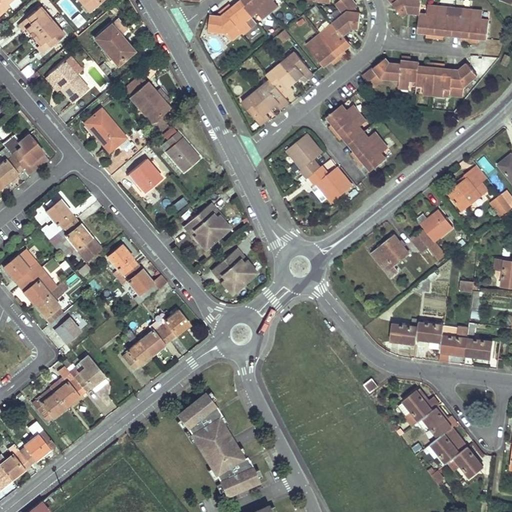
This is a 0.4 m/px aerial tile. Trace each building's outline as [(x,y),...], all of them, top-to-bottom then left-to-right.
[(0,0),(0,12),(9,5),(7,3),(9,0),(0,0)] [(88,11),(93,7),(87,0),(86,0),(82,4),(88,11)] [(214,15),(211,15),(209,31),(227,33),(232,39),(241,32),(243,34),(251,27),(246,20),(257,11),(262,18),(279,5),(274,0),(241,0),(233,7),(226,13),(221,16),(214,15)] [(351,6),(345,0),(338,0),(335,2),(344,13),(307,44),(324,64),(351,43),(343,33),(353,25),(357,27),(360,13),(352,11),(353,7),(357,4),(356,3),(351,6)] [(391,0),(403,15),(409,11),(419,12),(420,0),(391,0)] [(222,9),(214,15),(221,16),(226,13),(233,7),(230,3),(222,9)] [(419,12),(417,31),(425,32),(443,34),(461,36),(478,37),(487,38),(489,19),(481,18),(482,10),(462,8),(461,16),(447,14),(448,6),(428,4),(427,13),(419,12)] [(41,53),(64,34),(40,5),(18,24),(22,30),(25,28),(29,33),(32,30),(38,37),(35,40),(39,45),(36,47),(41,53)] [(95,38),(117,64),(124,58),(121,55),(130,48),(111,24),(95,38)] [(285,28),(278,34),(283,40),(290,35),(285,28)] [(29,33),(35,40),(38,37),(32,30),(29,33)] [(133,51),(130,48),(121,55),(124,58),(133,51)] [(295,51),(267,74),(271,79),(243,102),(260,124),(269,117),(265,112),(276,103),(280,108),(289,100),(285,96),(294,89),(291,85),(301,76),(304,80),(313,73),(295,51)] [(506,53),(501,62),(506,65),(511,55),(506,53)] [(401,63),(390,62),(385,56),(363,75),(373,86),(381,79),(382,76),(400,78),(399,86),(410,87),(411,79),(417,80),(417,83),(424,84),(423,92),(443,95),(444,86),(451,87),(450,93),(463,95),(464,86),(477,74),(467,63),(458,71),(452,70),(453,67),(445,67),(436,66),(428,65),(419,64),(419,61),(411,60),(401,59),(401,63)] [(64,61),(48,74),(60,88),(72,102),(88,89),(64,61)] [(30,76),(35,70),(27,64),(22,71),(30,76)] [(48,74),(46,76),(58,90),(60,88),(48,74)] [(152,123),(170,108),(141,75),(124,89),(152,123)] [(367,164),(372,169),(386,158),(381,152),(388,146),(375,130),(368,136),(359,124),(365,119),(353,104),(346,109),(342,104),(328,115),(334,123),(339,129),(345,136),(356,150),(361,157),(367,164)] [(117,144),(125,137),(101,108),(84,122),(105,147),(113,140),(117,144)] [(162,128),(170,123),(166,117),(158,122),(162,128)] [(339,129),(334,123),(330,126),(335,133),(341,140),(345,136),(339,129)] [(166,139),(176,131),(172,126),(162,134),(166,139)] [(199,158),(177,132),(161,145),(184,172),(199,158)] [(315,184),(317,183),(332,202),(352,185),(337,166),(329,173),(326,175),(320,167),(317,169),(311,161),(314,158),(322,152),(307,132),(286,148),(302,168),(300,169),(307,178),(309,176),(315,184)] [(5,147),(23,168),(28,174),(48,157),(28,133),(19,141),(14,135),(3,144),(5,147)] [(113,140),(105,147),(108,151),(117,144),(113,140)] [(0,179),(2,182),(6,178),(8,182),(17,174),(16,173),(23,168),(5,147),(0,151),(5,158),(0,162),(0,179)] [(361,157),(356,150),(352,154),(357,160),(363,167),(367,164),(361,157)] [(499,164),(511,180),(511,155),(511,154),(499,164)] [(146,158),(129,173),(145,191),(162,177),(146,158)] [(317,169),(320,167),(321,166),(314,158),(311,161),(317,169)] [(329,173),(323,165),(321,166),(320,167),(326,175),(329,173)] [(466,179),(450,191),(448,193),(461,210),(487,190),(475,174),(469,178),(468,177),(466,179)] [(466,179),(464,175),(447,188),(450,191),(466,179)] [(503,214),(511,207),(501,193),(499,195),(492,200),(503,214)] [(60,206),(56,202),(45,211),(56,223),(50,228),(46,224),(41,229),(50,239),(75,218),(71,213),(72,213),(63,203),(60,206)] [(215,212),(209,205),(197,215),(217,239),(230,228),(224,221),(225,220),(219,214),(215,217),(213,214),(215,212)] [(423,228),(434,241),(453,227),(439,209),(420,224),(423,228)] [(205,249),(217,239),(197,215),(185,226),(191,233),(193,230),(196,234),(192,237),(198,244),(199,243),(205,249)] [(64,234),(75,247),(87,262),(102,249),(91,235),(87,239),(84,235),(88,232),(80,223),(79,223),(75,218),(50,239),(53,243),(64,234)] [(434,241),(423,228),(411,238),(421,250),(421,251),(422,251),(428,246),(437,259),(444,254),(434,241)] [(64,234),(53,243),(64,256),(75,247),(64,234)] [(371,253),(390,276),(398,270),(394,265),(409,252),(394,234),(371,253)] [(121,250),(119,247),(107,256),(118,269),(120,268),(124,274),(137,263),(132,257),(133,256),(125,247),(121,250)] [(25,249),(6,265),(9,269),(6,271),(13,279),(19,285),(41,268),(25,249)] [(243,285),(256,274),(244,259),(241,262),(237,258),(239,257),(234,251),(223,261),(243,285)] [(419,259),(427,270),(432,266),(424,255),(419,259)] [(511,260),(495,259),(494,268),(503,269),(501,285),(511,286),(511,260)] [(230,295),(243,285),(223,261),(212,270),(217,276),(218,275),(222,279),(218,281),(230,295)] [(49,273),(57,269),(53,262),(45,266),(49,273)] [(137,263),(124,274),(118,279),(122,284),(127,280),(138,294),(134,297),(139,303),(158,287),(142,267),(141,268),(137,263)] [(86,264),(79,269),(83,275),(91,269),(86,264)] [(41,268),(19,285),(23,290),(22,291),(29,300),(33,298),(37,303),(49,293),(38,279),(46,274),(41,268)] [(460,289),(472,291),(473,289),(474,281),(461,280),(460,289)] [(40,306),(36,309),(44,318),(45,317),(50,323),(63,313),(73,305),(68,298),(59,305),(54,299),(63,292),(58,286),(49,293),(37,303),(40,306)] [(121,293),(118,288),(110,294),(114,299),(121,293)] [(59,305),(68,298),(63,292),(54,299),(59,305)] [(166,322),(160,326),(170,338),(175,334),(176,335),(185,328),(183,325),(187,321),(177,309),(164,319),(166,322)] [(64,335),(68,340),(80,330),(69,317),(67,318),(63,313),(50,323),(54,328),(53,328),(61,338),(64,335)] [(415,342),(416,337),(418,321),(418,318),(412,318),(411,325),(392,323),(390,340),(415,342)] [(139,339),(149,351),(153,348),(156,351),(165,344),(164,343),(170,338),(160,326),(156,321),(149,326),(152,329),(139,339)] [(443,324),(418,321),(416,337),(441,340),(442,334),(443,324)] [(468,327),(465,354),(490,357),(492,340),(473,338),(475,322),(469,321),(468,327)] [(457,335),(458,326),(443,324),(442,334),(457,335)] [(446,352),(465,354),(468,327),(458,326),(457,335),(442,334),(441,340),(440,351),(446,352)] [(135,336),(129,329),(124,334),(130,340),(135,336)] [(149,351),(139,339),(126,349),(127,351),(122,356),(132,368),(137,364),(138,365),(148,358),(145,354),(149,351)] [(98,376),(102,373),(87,354),(80,360),(85,367),(80,371),(76,366),(70,371),(85,390),(91,386),(92,387),(101,379),(98,376)] [(79,395),(85,390),(70,371),(65,366),(59,371),(67,381),(54,391),(64,403),(68,400),(71,404),(80,396),(79,395)] [(364,384),(370,392),(378,386),(372,378),(364,384)] [(38,389),(42,393),(47,389),(43,385),(38,389)] [(42,401),(54,391),(50,386),(47,389),(42,393),(38,396),(42,401)] [(432,409),(427,402),(417,389),(403,400),(404,401),(399,406),(413,424),(418,420),(432,409)] [(64,403),(54,391),(42,401),(38,396),(32,401),(47,420),(53,416),(54,417),(62,410),(60,407),(64,403)] [(205,392),(177,414),(187,427),(219,479),(226,495),(258,480),(251,465),(240,470),(235,462),(243,458),(218,416),(210,420),(205,413),(215,405),(205,392)] [(439,404),(433,397),(427,402),(432,409),(436,406),(439,404)] [(215,405),(205,413),(210,420),(218,416),(221,414),(215,405)] [(428,424),(438,436),(451,426),(446,419),(436,406),(432,409),(418,420),(423,427),(428,424)] [(456,422),(450,415),(446,419),(451,426),(456,422)] [(448,461),(454,456),(459,452),(452,442),(460,436),(451,426),(438,436),(430,442),(432,443),(424,449),(427,453),(430,451),(435,457),(440,454),(446,462),(448,461)] [(26,446),(20,451),(30,463),(36,458),(37,459),(46,451),(44,448),(47,445),(37,433),(25,444),(26,446)] [(467,446),(460,436),(452,442),(459,452),(467,446)] [(30,463),(20,451),(14,443),(8,448),(12,453),(6,458),(2,452),(0,453),(0,464),(9,476),(13,473),(15,476),(25,469),(24,468),(30,463)] [(483,466),(467,446),(459,452),(454,456),(448,461),(454,468),(460,464),(469,476),(483,466)] [(251,465),(246,456),(243,458),(235,462),(240,470),(251,465)] [(5,479),(9,476),(0,464),(0,488),(8,482),(5,479)] [(431,474),(438,483),(443,478),(437,470),(431,474)] [(41,501),(26,511),(47,511),(49,511),(41,501)]
